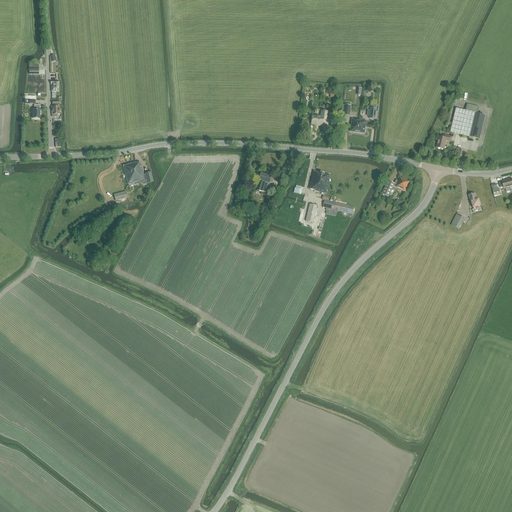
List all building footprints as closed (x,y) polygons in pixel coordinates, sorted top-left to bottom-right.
[(39,75),(39,65),(30,65),(30,75),(39,75)] [(53,107),(52,107),(52,117),(57,117),(57,114),(60,114),(59,101),(52,101),(53,107)] [(32,111),(32,114),(33,114),(33,119),(40,119),(40,110),(40,105),(34,105),(34,110),(33,110),(32,110),(32,111)] [(468,105),(466,111),(479,114),(480,108),(468,105)] [(466,111),(456,109),(451,133),(480,140),(485,116),(479,114),(466,111)] [(328,112),(322,111),(321,118),(313,117),(312,124),(323,125),(324,119),(327,120),(328,112)] [(352,119),(350,132),(357,132),(359,120),(352,119)] [(359,120),(357,132),(364,133),(366,121),(359,120)] [(446,141),(451,142),(452,137),(444,135),(443,138),(439,137),(437,148),(444,150),(446,141)] [(135,163),(123,166),(128,185),(136,183),(146,180),(147,184),(153,182),(151,173),(145,174),(145,175),(144,175),(140,163),(136,164),(135,163)] [(315,191),(326,194),(330,176),(313,172),(309,189),(315,191)] [(257,180),(255,187),(258,188),(260,189),(259,191),(262,192),(266,193),(265,196),(272,198),(274,195),(270,194),(266,193),(271,177),(261,174),(259,180),(257,180)] [(400,178),(396,186),(394,185),(395,184),(388,181),(382,194),(388,197),(393,186),(395,187),(398,189),(405,192),(408,186),(407,186),(409,182),(400,178)] [(511,179),(499,183),(500,188),(504,187),(504,189),(505,189),(510,187),(511,186),(511,179)] [(114,195),(115,201),(127,198),(126,192),(114,195)] [(472,204),(473,209),(481,207),(479,200),(477,200),(475,194),(469,196),(471,204),(472,204)] [(354,207),(324,200),(323,208),(327,209),(326,214),(336,217),(337,211),(353,215),(354,207)] [(309,205),(305,221),(313,223),(317,206),(309,205)] [(456,215),(451,226),(458,229),(463,219),(456,215)]
